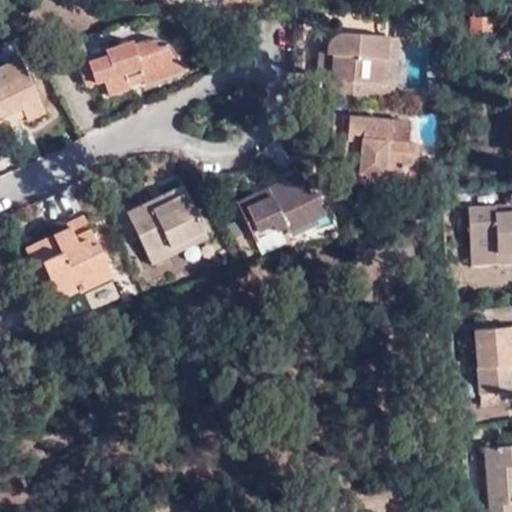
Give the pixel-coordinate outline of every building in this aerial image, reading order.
[(490,24),(470,24),(469,50),(489,51),(490,24)] [(333,78),(332,93),(364,96),(365,81),(383,82),(384,58),(389,59),(391,35),(343,31),(338,32),(335,33),(331,39),(329,47),(329,52),(334,52),(333,78)] [(382,97),(396,99),(401,35),(391,35),(389,59),(384,58),(383,82),(382,97)] [(163,65),(180,55),(173,45),(169,40),(158,36),(154,36),(137,42),(135,37),(106,47),(108,53),(79,63),(88,85),(105,78),(112,94),(133,87),(132,84),(129,76),(143,72),(145,76),(165,68),(163,65)] [(321,77),(333,78),(334,52),(329,52),(329,47),(323,47),(321,77)] [(188,66),(180,55),(163,65),(165,68),(145,76),(146,79),(147,81),(188,66)] [(0,120),(24,109),(27,114),(30,120),(48,112),(22,59),(0,70),(0,120)] [(146,79),(145,76),(143,72),(129,76),(132,84),(146,79)] [(18,119),(27,114),(24,109),(0,120),(0,134),(21,124),(18,119)] [(417,162),(419,139),(416,139),(417,119),(340,112),(337,139),(352,140),(367,140),(366,158),(357,157),(355,173),(359,180),(408,184),(410,162),(417,162)] [(482,132),(466,132),(465,146),(482,146),(482,132)] [(424,140),(419,139),(417,162),(410,162),(408,184),(421,185),(424,140)] [(367,140),(352,140),(351,157),(357,157),(366,158),(367,140)] [(266,179),(270,186),(274,193),(310,176),(306,168),(302,171),(298,165),(266,179)] [(274,193),(270,186),(240,201),(259,239),(288,224),(291,230),(306,222),(328,212),(310,176),(274,193)] [(158,209),(190,193),(187,186),(154,202),(158,209)] [(208,231),(190,193),(158,209),(154,202),(130,213),(152,257),(208,231)] [(511,212),(503,213),(502,207),(474,209),(477,260),(505,259),(505,254),(511,253),(511,212)] [(116,275),(100,242),(92,246),(88,238),(80,241),(77,236),(93,229),(86,214),(70,222),(72,227),(27,248),(36,267),(45,263),(59,289),(94,272),(100,283),(116,275)] [(306,222),(291,230),(293,235),(309,228),(306,222)] [(92,246),(100,242),(93,229),(77,236),(80,241),(88,238),(92,246)] [(212,238),(208,231),(152,257),(155,265),(212,238)] [(511,263),(511,253),(505,254),(505,259),(477,260),(477,265),(511,263)] [(83,292),(100,283),(94,272),(59,289),(63,298),(81,289),(83,292)] [(511,330),(479,333),(483,398),(501,397),(501,400),(511,399),(511,372),(510,372),(510,367),(511,367),(511,330)] [(501,397),(483,398),(484,409),(502,408),(501,400),(501,397)] [(511,511),(511,447),(482,450),(487,511),(511,511)]
